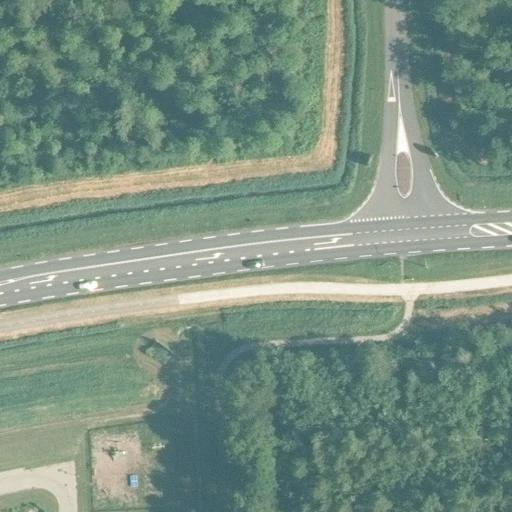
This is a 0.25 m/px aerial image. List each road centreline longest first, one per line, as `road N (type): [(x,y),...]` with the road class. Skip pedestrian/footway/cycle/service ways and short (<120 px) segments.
road 1 (primary): [(0,296),(159,266),(413,243)]
road 2 (unclassified): [(413,243),(399,0)]
